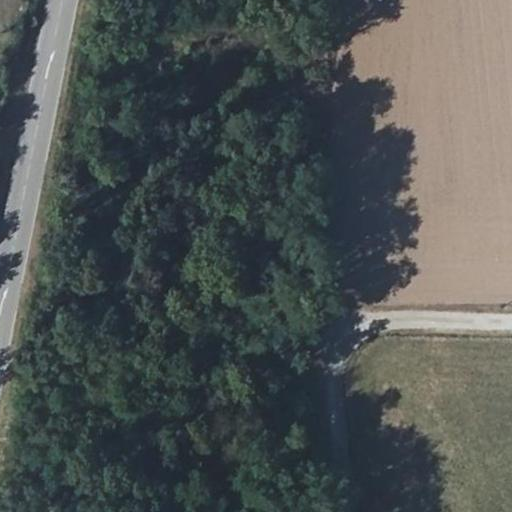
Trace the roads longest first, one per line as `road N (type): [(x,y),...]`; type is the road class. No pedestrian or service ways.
road 1 (primary): [(68,0),(0,349)]
road 2 (unclassified): [(353,511),(329,383),(333,349),(352,328),(389,320),(511,323)]
